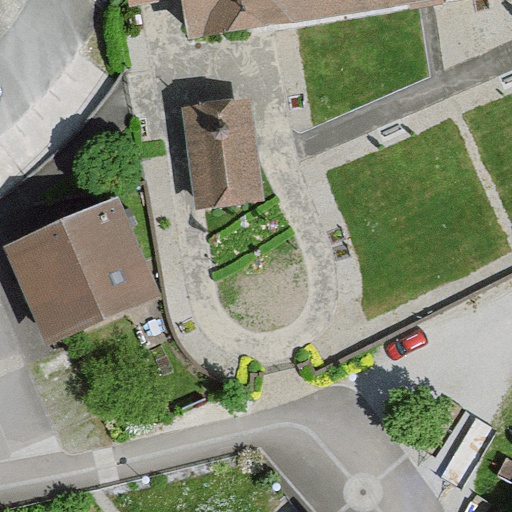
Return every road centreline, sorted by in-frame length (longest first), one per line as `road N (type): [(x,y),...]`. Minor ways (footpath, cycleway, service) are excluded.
road 1 (residential): [(374,511),(338,463),(299,430),(49,480)]
road 2 (unknown): [(511,304),(434,511)]
road 3 (residential): [(0,370),(49,480)]
